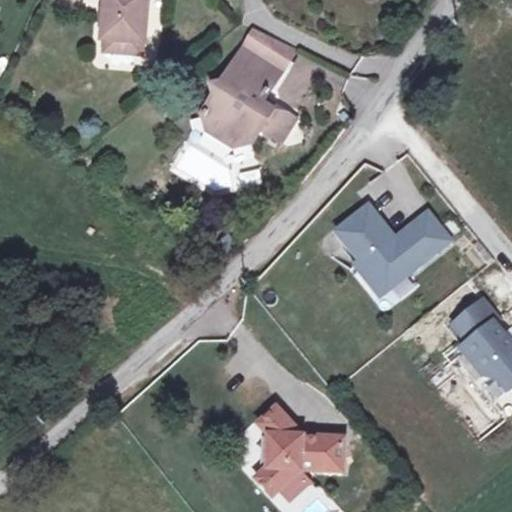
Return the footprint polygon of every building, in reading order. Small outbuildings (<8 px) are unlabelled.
[(147,40),(150,0),(108,0),(105,37),(107,37),(147,40)] [(288,42),(258,25),(227,77),(212,81),(215,95),(203,114),(210,143),(234,137),(244,142),(256,141),(264,127),(283,139),(299,113),(277,101),(272,110),(262,103),(268,94),(285,67),(276,62),(288,42)] [(147,40),(107,37),(106,50),(146,53),(147,40)] [(297,47),(288,42),(276,62),(285,67),(297,47)] [(268,94),(262,103),(272,110),(277,101),(268,94)] [(404,237),(400,233),(377,204),(345,230),(369,259),(373,255),(398,286),(447,247),(425,220),(404,237)] [(442,206),(425,220),(447,247),(464,233),(442,206)] [(398,286),(373,255),(369,259),(363,263),(388,294),(398,286)] [(511,337),(508,333),(499,322),(503,319),(488,300),(459,324),(474,342),(467,348),(489,375),(503,378),(511,389),(511,337)] [(306,435),(282,406),(264,422),(274,434),(272,465),(261,476),(276,493),(305,466),(345,468),(346,437),(306,435)]
